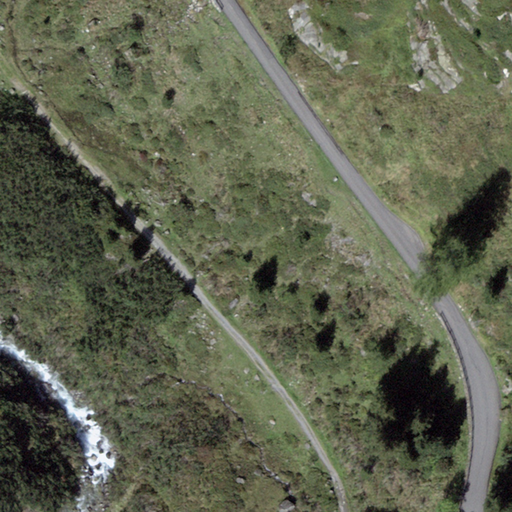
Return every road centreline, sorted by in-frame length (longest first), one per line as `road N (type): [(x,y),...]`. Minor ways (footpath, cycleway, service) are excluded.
road 1 (tertiary): [(235,0),(406,250),(480,388),(481,511)]
road 2 (track): [(0,64),(233,329),(333,462),(344,511)]
